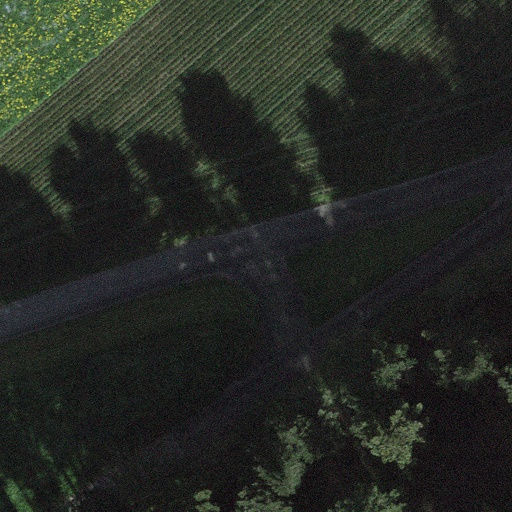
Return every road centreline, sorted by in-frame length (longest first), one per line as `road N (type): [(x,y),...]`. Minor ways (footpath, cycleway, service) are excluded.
road 1 (unclassified): [(0,330),(511,160)]
road 2 (unclassified): [(511,217),(80,511)]
